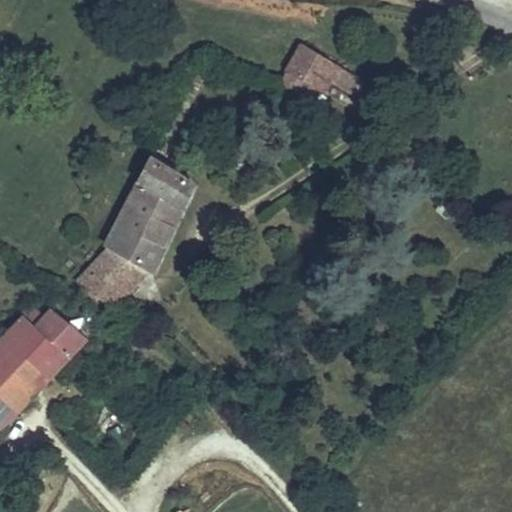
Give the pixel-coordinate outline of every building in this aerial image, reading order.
[(300,101),(308,90),(314,95),(328,73),(292,48),(269,80),(300,101)] [(174,99),(187,104),(195,85),(182,79),(174,99)] [(150,152),(163,157),(187,104),(174,99),(150,152)] [(175,185),(144,165),(108,246),(77,283),(112,312),(150,267),(175,185)] [(0,427),(81,341),(43,305),(33,315),(28,311),(0,340),(0,427)]
